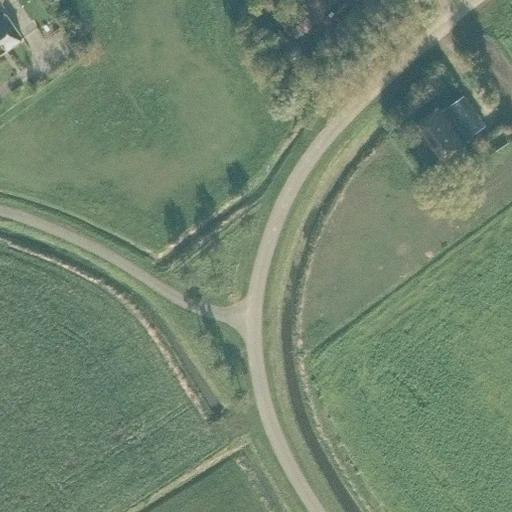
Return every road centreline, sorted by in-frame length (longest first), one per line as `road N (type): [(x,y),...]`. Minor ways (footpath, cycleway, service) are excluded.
road 1 (unclassified): [(251,322),(262,259),(296,176),(335,126),(476,0)]
road 2 (residential): [(251,322),(178,301),(78,240),(0,213)]
road 3 (unclassified): [(318,511),(274,438),(257,385),(251,322)]
